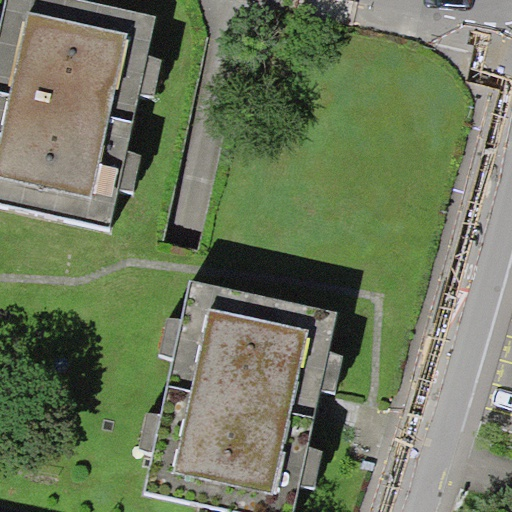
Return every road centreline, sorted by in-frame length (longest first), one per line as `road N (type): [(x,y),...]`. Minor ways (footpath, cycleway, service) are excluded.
road 1 (residential): [(511,131),(392,511)]
road 2 (residential): [(282,0),(511,52)]
